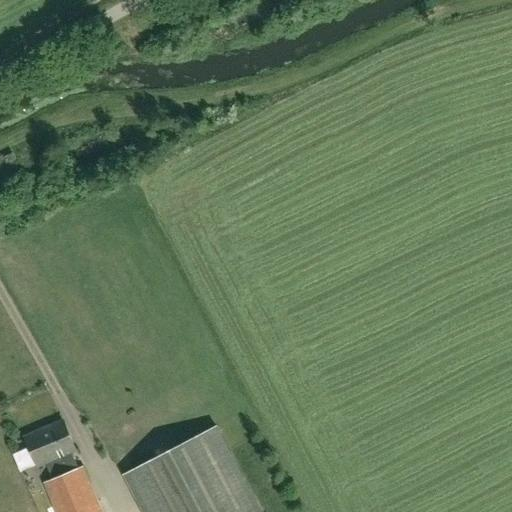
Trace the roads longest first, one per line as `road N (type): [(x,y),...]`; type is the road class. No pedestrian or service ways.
road 1 (track): [(0,289),(82,431)]
road 2 (unclassified): [(0,73),(142,0)]
